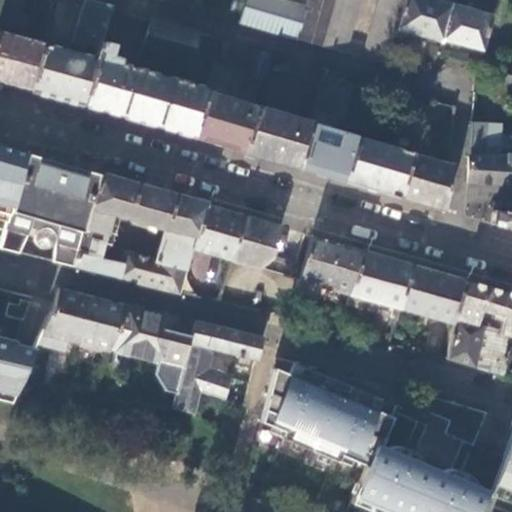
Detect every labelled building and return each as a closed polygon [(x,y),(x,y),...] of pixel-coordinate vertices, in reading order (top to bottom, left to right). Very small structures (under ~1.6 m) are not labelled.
[(0,83),(26,91),(39,48),(53,0),(0,0),(0,20),(10,26),(25,29),(33,0),(40,0),(31,31),(33,44),(0,34),(0,83)] [(190,10),(193,0),(164,0),(164,2),(190,10)] [(321,47),(334,0),(308,0),(297,40),(321,47)] [(387,66),(397,30),(406,0),(334,0),(321,47),(334,51),(341,53),(350,39),(360,0),(378,0),(366,44),(366,60),(387,66)] [(443,41),(452,7),(454,0),(441,0),(441,1),(435,0),(406,0),(397,30),(442,43),(443,41)] [(65,102),(80,107),(94,58),(101,35),(108,8),(90,3),(85,1),(70,48),(87,53),(85,61),(39,48),(26,91),(65,102)] [(443,41),(479,50),(489,18),(452,7),(443,41)] [(120,11),(108,8),(101,35),(116,40),(125,13),(120,11)] [(166,73),(186,78),(198,33),(178,27),(152,20),(139,65),(166,73)] [(271,54),(255,50),(248,73),(264,78),(271,54)] [(157,129),(190,138),(203,92),(204,90),(94,58),(80,107),(101,113),(157,129)] [(511,67),(504,66),(501,80),(511,82),(511,67)] [(243,154),(256,108),(203,92),(190,138),(212,145),(243,154)] [(316,175),(343,183),(356,137),(338,131),(339,128),(340,128),(345,105),(318,98),(311,124),(297,170),(316,175)] [(266,161),(297,170),(311,124),(256,108),(243,154),(266,161)] [(505,158),(483,157),(486,124),(471,124),(466,185),(483,186),(511,186),(511,154),(505,155),(505,158)] [(367,190),(398,199),(410,154),(356,137),(343,183),(367,190)] [(0,206),(9,209),(26,151),(9,147),(9,151),(0,150),(0,206)] [(53,259),(73,264),(99,173),(50,158),(26,151),(9,209),(0,238),(0,245),(19,250),(26,232),(32,233),(32,237),(33,240),(35,243),(37,245),(41,246),(45,246),(49,244),(52,241),(54,242),(53,259)] [(420,205),(444,212),(451,166),(410,154),(398,199),(420,205)] [(191,245),(203,203),(189,199),(162,191),(127,181),(99,173),(73,264),(96,270),(100,256),(111,213),(164,229),(155,258),(128,250),(123,254),(122,261),(118,275),(179,290),(191,245)] [(191,245),(233,258),(245,214),(221,208),(203,203),(191,245)] [(511,212),(492,211),(490,224),(511,230),(511,212)] [(233,258),(257,265),(274,255),(283,225),(261,219),(245,214),(233,258)] [(350,292),(363,248),(337,241),(311,233),(298,277),(350,292)] [(399,307),(412,263),(383,254),(363,248),(350,292),(348,302),(354,305),(358,295),(381,302),(379,311),(396,317),(399,307)] [(192,252),(187,278),(205,281),(209,255),(192,252)] [(96,270),(118,275),(122,261),(100,256),(96,270)] [(453,322),(454,318),(463,277),(432,268),(412,263),(399,307),(453,322)] [(265,288),(290,291),(292,273),(266,271),(265,288)] [(511,290),(508,290),(463,277),(454,318),(476,325),(481,309),(493,312),(492,316),(501,319),(498,331),(510,334),(511,335),(511,290)] [(108,347),(127,304),(91,295),(59,287),(49,314),(41,331),(107,348),(108,347)] [(0,397),(11,401),(34,347),(17,341),(20,319),(23,319),(26,315),(31,301),(21,299),(20,303),(10,300),(13,292),(0,288),(0,397)] [(164,388),(178,391),(180,381),(191,335),(172,331),(175,316),(152,310),(127,304),(108,347),(122,350),(122,352),(157,360),(154,372),(164,386),(164,388)] [(467,365),(502,375),(510,334),(498,331),(476,325),(454,318),(453,322),(445,358),(467,365)] [(256,359),(262,338),(225,329),(195,321),(191,335),(180,381),(202,388),(225,396),(231,375),(205,367),(211,347),(256,359)] [(484,511),(487,505),(489,500),(486,498),(457,483),(421,465),(413,461),(429,418),(396,404),(391,416),(387,414),(377,409),(379,404),(363,397),(365,392),(349,385),(308,368),(306,373),(290,367),(287,372),(271,366),(257,421),(282,431),(280,436),(336,459),(338,454),(366,465),(354,494),(350,502),(375,511),(484,511)] [(202,388),(180,381),(178,391),(174,406),(194,412),(202,388)] [(449,430),(474,442),(487,412),(450,401),(427,395),(423,410),(452,418),(449,430)] [(511,511),(511,436),(505,456),(489,500),(487,505),(504,511),(511,511)] [(486,498),(489,500),(505,456),(474,442),(457,483),(486,498)]
